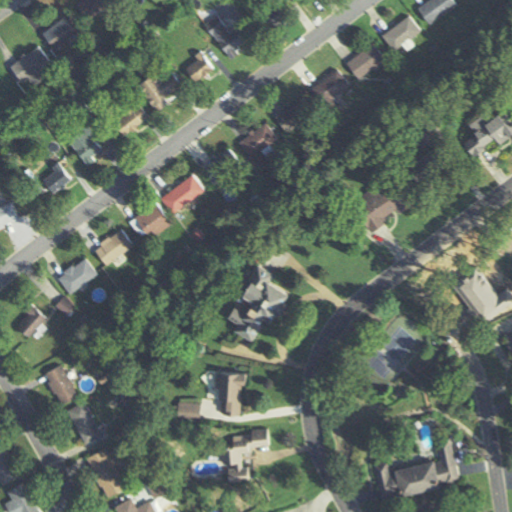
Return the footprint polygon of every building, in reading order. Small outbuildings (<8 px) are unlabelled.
[(89,21),(110,0),(109,0),(79,0),(73,6),(89,21)] [(427,25),(455,4),(452,0),(427,0),(415,9),(427,25)] [(259,13),(268,29),(281,21),(272,5),(259,13)] [(200,27),(228,57),(243,42),(215,12),(200,27)] [(53,51),(80,30),(67,14),(41,35),(53,51)] [(380,34),(390,51),(419,32),(408,16),(380,34)] [(356,78),(384,62),(374,44),(345,59),(356,78)] [(8,64),(23,90),(54,71),(39,46),(8,64)] [(211,68),(200,52),(180,66),(191,82),(211,68)] [(347,85),(334,70),(309,88),(322,105),(347,85)] [(149,107),(174,89),(164,74),(157,80),(151,72),(133,84),(149,107)] [(108,122),(121,137),(145,115),(132,100),(108,122)] [(275,118),(290,134),(310,115),(295,100),(275,118)] [(471,134),(460,144),(470,156),(491,138),(496,145),(511,131),(511,130),(490,105),(465,127),(471,134)] [(267,156),(261,149),(275,138),(263,122),(237,143),(255,166),(267,156)] [(84,165),(105,148),(86,124),(65,140),(84,165)] [(213,185),(239,163),(226,148),(200,170),(213,185)] [(422,189),(443,170),(425,150),(404,169),(422,189)] [(50,195),(69,177),(55,163),(37,180),(50,195)] [(169,214),(202,191),(191,175),(158,198),(169,214)] [(356,195),(363,206),(353,212),(365,232),(406,207),(388,176),(356,195)] [(0,227),(17,221),(10,202),(0,205),(0,227)] [(141,241),(167,223),(152,203),(127,221),(141,241)] [(92,252),(106,267),(130,243),(116,228),(92,252)] [(55,278),(69,294),(95,273),(81,257),(55,278)] [(220,322),(256,343),(287,288),(252,268),(220,322)] [(44,318),(29,305),(10,325),(24,339),(44,318)] [(511,330),(499,335),(508,355),(511,353),(511,330)] [(42,373),(58,404),(77,394),(60,363),(42,373)] [(239,372),(220,372),(220,415),(239,415),(239,372)] [(99,434),(81,402),(64,411),(83,443),(99,434)] [(176,414),(188,415),(190,405),(178,403),(176,414)] [(267,447),(266,431),(231,433),(231,445),(222,446),(224,480),(243,479),(242,449),(267,447)] [(455,481),(449,441),(433,444),(436,458),(373,469),(377,494),(455,481)] [(0,484),(14,478),(0,447),(0,484)] [(103,497),(124,487),(104,448),(83,458),(103,497)] [(5,511),(34,511),(26,484),(6,490),(9,503),(4,505),(5,511)] [(133,509),(129,499),(113,506),(115,511),(153,511),(149,502),(133,509)]
